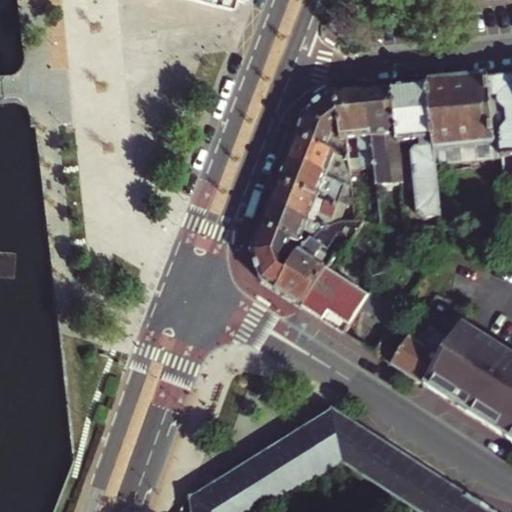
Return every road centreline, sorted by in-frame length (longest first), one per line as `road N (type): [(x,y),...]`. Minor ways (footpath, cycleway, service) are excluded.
road 1 (tertiary): [(511,480),(201,290)]
road 2 (primary): [(281,0),(175,275)]
road 3 (primary): [(201,290),(291,52)]
road 4 (primary): [(175,275),(90,511)]
road 5 (primary): [(121,511),(201,290)]
road 6 (residential): [(291,52),(348,64),(511,47)]
